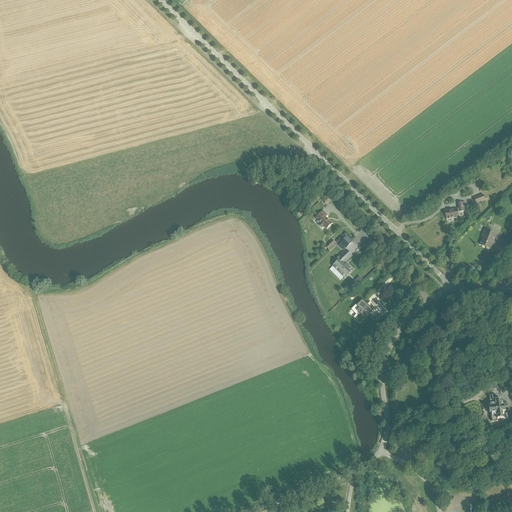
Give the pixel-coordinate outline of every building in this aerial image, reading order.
[(483,194),(473,198),(475,204),(485,200),(483,194)] [(459,212),(466,211),(465,202),(458,203),(459,209),(457,209),(444,211),(446,220),(458,218),(458,212),(459,212)] [(323,211),(315,218),(318,221),(316,222),(319,225),(318,225),(321,229),(323,226),(326,229),(332,224),(325,217),(327,215),(323,211)] [(492,250),(494,246),(492,245),(496,235),(484,230),(481,237),(484,238),(481,246),(492,250)] [(347,236),(337,246),(343,251),(345,248),(346,249),(353,242),(347,236)] [(333,240),(328,244),(333,248),(337,244),(333,240)] [(344,263),(352,256),(346,250),(336,260),(338,261),(333,266),(344,277),(351,270),(344,263)] [(359,276),(352,284),(355,287),(362,280),(359,276)] [(353,308),(351,309),(356,314),(357,313),(363,319),(372,310),(362,299),(353,308)] [(413,348),(406,349),(407,362),(414,361),(413,348)] [(431,366),(424,367),(427,381),(434,379),(431,366)] [(504,411),(506,410),(505,406),(504,406),(503,405),(501,406),(500,399),(496,400),(496,398),(494,398),(494,396),(493,395),(489,395),(490,401),(490,404),(490,407),(488,407),(489,413),(491,413),(492,420),(491,421),(493,423),(494,422),(497,422),(497,419),(503,418),(502,412),(504,412),(504,411)]
